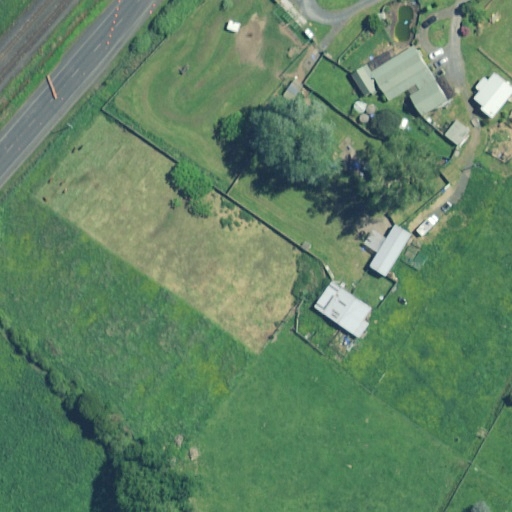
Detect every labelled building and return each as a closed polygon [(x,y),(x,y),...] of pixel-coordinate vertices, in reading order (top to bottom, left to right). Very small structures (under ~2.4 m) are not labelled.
[(446,103),(417,47),(373,70),(388,99),(417,84),(420,91),(409,97),(420,117),(446,103)] [(377,89),(366,67),(353,74),(364,96),(377,89)] [(481,91),(474,99),(483,106),(481,109),(493,118),(511,93),(511,87),(494,74),(488,81),(484,78),(477,87),(481,91)] [(364,101),(353,103),(355,115),(366,114),(364,101)] [(409,120),(397,116),(392,129),(404,133),(409,120)] [(470,131),(455,119),(443,134),(458,146),(470,131)] [(411,235),(396,226),(370,267),(386,276),(411,235)] [(371,309),(332,282),(315,307),(359,338),(369,324),(363,321),(371,309)]
